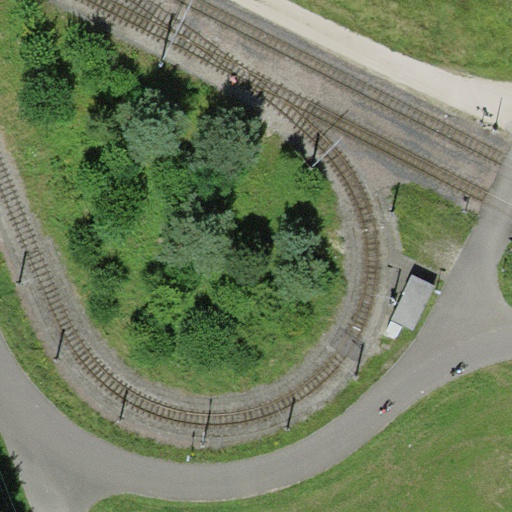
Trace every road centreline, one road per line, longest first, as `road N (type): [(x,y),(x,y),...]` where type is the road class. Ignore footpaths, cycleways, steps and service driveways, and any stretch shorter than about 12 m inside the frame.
road 1 (track): [(272,0),(511,119)]
road 2 (track): [(511,191),(472,291),(471,337)]
